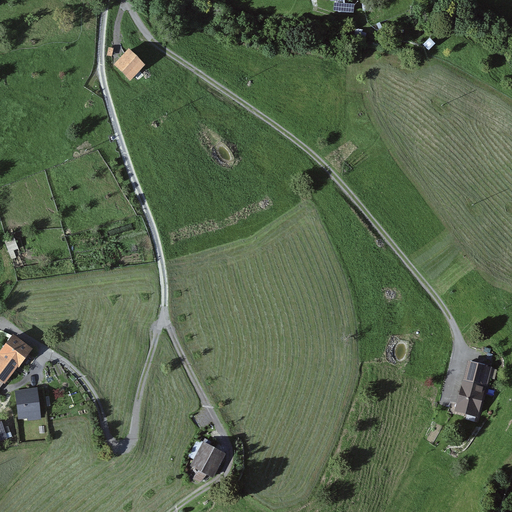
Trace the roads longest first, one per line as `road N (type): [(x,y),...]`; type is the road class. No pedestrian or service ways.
road 1 (track): [(125,0),(151,41),(310,152),(442,305),(460,343),(446,404)]
road 2 (track): [(107,0),(103,76),(161,254),(164,316)]
road 3 (track): [(164,316),(123,448),(105,441),(98,406),(68,366),(0,325)]
road 4 (track): [(164,316),(225,442),(226,463),(173,511)]
